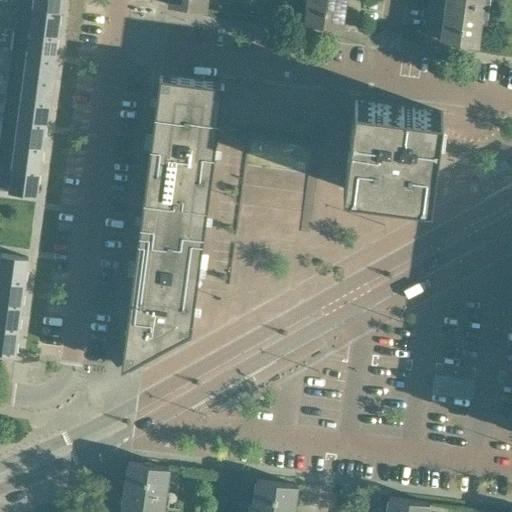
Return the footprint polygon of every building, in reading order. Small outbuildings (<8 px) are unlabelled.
[(17,0),(17,5),(61,10),(62,0),(17,0)] [(170,0),(170,5),(206,9),(207,0),(170,0)] [(308,0),(305,22),(342,27),(346,0),(308,0)] [(442,0),(442,4),(445,5),(441,40),(478,45),(482,13),(487,14),(489,0),(442,0)] [(17,5),(14,28),(58,34),(61,10),(17,5)] [(14,28),(11,52),(54,58),(58,34),(14,28)] [(11,52),(8,74),(52,79),(54,58),(11,52)] [(8,74),(5,95),(49,101),(52,79),(8,74)] [(224,83),(159,74),(121,367),(192,329),(224,83)] [(5,95),(2,116),(46,122),(49,101),(5,95)] [(432,200),(443,111),(355,100),(343,188),(432,200)] [(2,116),(0,134),(0,140),(43,146),(46,122),(2,116)] [(0,140),(0,164),(40,170),(43,146),(0,140)] [(0,164),(0,189),(37,194),(40,170),(0,164)] [(0,253),(0,278),(25,282),(28,257),(0,253)] [(0,278),(0,302),(22,305),(25,282),(0,278)] [(0,302),(0,326),(19,329),(22,305),(0,302)] [(0,351),(16,354),(19,329),(0,326),(0,351)] [(475,378),(435,373),(432,393),(472,398),(475,378)] [(162,511),(163,507),(169,466),(128,461),(123,496),(118,496),(117,506),(122,507),(120,511),(162,511)] [(238,477),(237,487),(246,488),(247,478),(238,477)] [(292,511),(297,484),(256,478),(251,511),(292,511)] [(427,511),(429,502),(388,496),(385,511),(427,511)]
